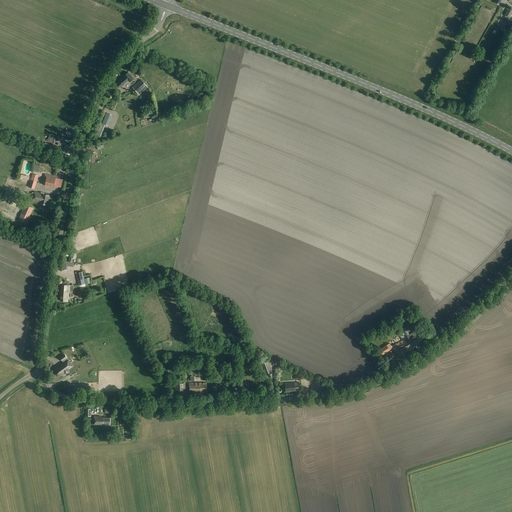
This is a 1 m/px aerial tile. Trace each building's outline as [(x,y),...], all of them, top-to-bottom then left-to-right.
[(134,79),(128,72),(124,76),(124,75),(116,82),(121,87),(128,80),(130,83),(134,79)] [(141,80),(132,88),(137,93),(146,85),(141,80)] [(100,127),(103,115),(97,114),(95,126),(100,127)] [(48,143),(46,148),(51,150),(60,154),(62,149),(53,145),(48,143)] [(38,175),(32,174),(28,187),(34,189),(38,175)] [(56,176),(44,174),(42,185),(54,187),(56,176)] [(47,205),(49,196),(40,194),(41,193),(35,192),(34,193),(32,192),(31,200),(33,200),(33,201),(41,202),(40,203),(47,205)] [(26,224),(26,223),(33,209),(33,208),(26,204),(25,205),(18,220),(26,224)] [(73,267),(73,262),(63,261),(62,269),(67,269),(67,266),(73,267)] [(69,292),(69,286),(62,285),(61,302),(67,302),(68,292),(69,292)] [(75,291),(76,296),(82,295),(81,286),(70,288),(71,292),(75,291)] [(408,349),(408,351),(413,348),(419,344),(418,343),(420,341),(415,334),(414,332),(409,335),(408,333),(405,334),(406,336),(407,338),(403,341),(408,349)] [(398,357),(408,351),(408,349),(403,341),(397,345),(396,343),(392,346),(393,348),(398,357)] [(377,348),(382,355),(389,350),(392,348),(389,343),(386,345),(384,343),(377,348)] [(67,373),(69,371),(68,369),(72,366),(68,359),(65,354),(60,357),(63,362),(57,367),(56,369),(55,371),(55,374),(57,375),(58,375),(59,375),(64,372),(66,373),(67,373)] [(265,374),(272,372),(266,357),(265,358),(265,357),(260,358),(261,361),(260,361),(265,374)] [(175,383),(176,396),(186,396),(185,383),(175,383)] [(189,384),(190,394),(200,394),(200,393),(207,393),(206,383),(199,383),(189,384)] [(285,384),(286,393),(299,392),(299,383),(285,384)] [(94,425),(110,425),(110,418),(101,418),(101,417),(94,417),(94,425)]
